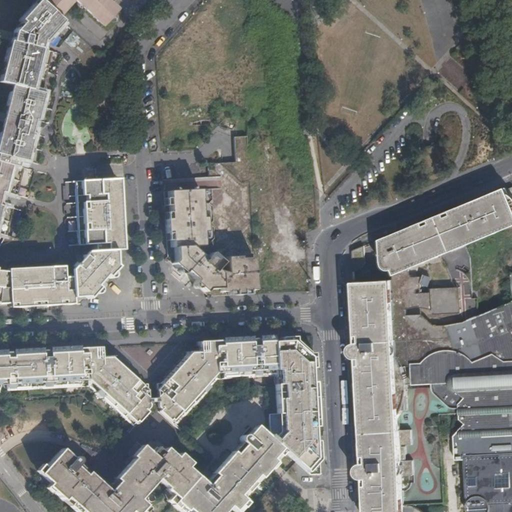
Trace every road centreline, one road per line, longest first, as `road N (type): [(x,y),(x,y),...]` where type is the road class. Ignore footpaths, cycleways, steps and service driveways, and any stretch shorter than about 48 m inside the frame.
road 1 (residential): [(150,322),(138,51),(183,0)]
road 2 (unclassified): [(335,315),(333,252),(341,238),(511,166)]
road 3 (unclassified): [(343,511),(335,315)]
road 4 (residential): [(150,322),(335,315)]
road 5 (residential): [(0,333),(150,322)]
